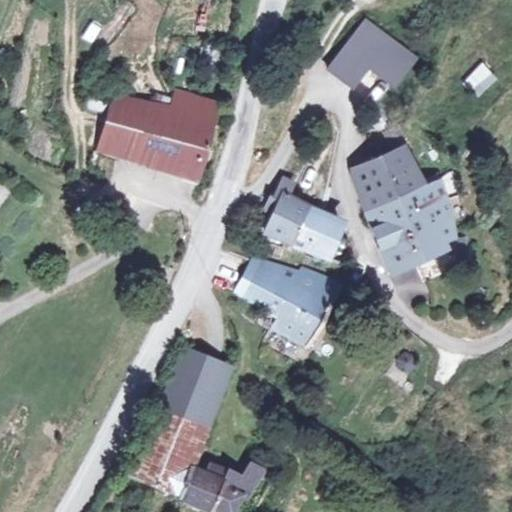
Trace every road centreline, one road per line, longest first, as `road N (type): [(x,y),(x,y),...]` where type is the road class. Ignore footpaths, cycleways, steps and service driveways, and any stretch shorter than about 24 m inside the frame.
road 1 (residential): [(218,222),(261,185),(318,90),(348,125),(340,187),(377,283),(408,321),(443,344),(474,351),(511,331)]
road 2 (residential): [(218,222),(72,511)]
road 3 (residential): [(275,0),(218,222)]
